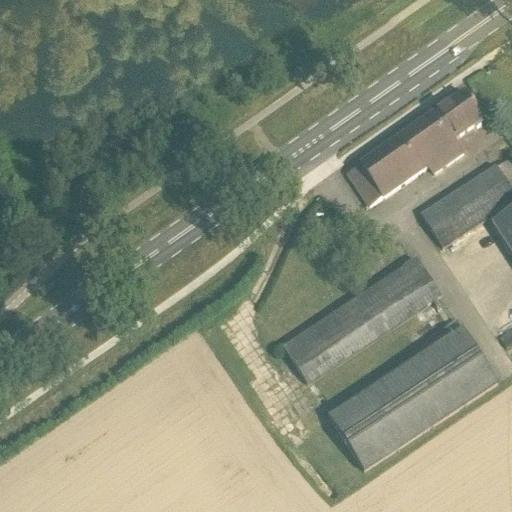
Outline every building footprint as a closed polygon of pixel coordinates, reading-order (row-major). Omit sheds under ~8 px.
[(434,176),(466,153),(456,139),(482,121),(464,94),(361,167),(348,176),(370,209),(382,201),(384,203),(430,170),(434,176)] [(443,251),(511,206),(511,193),(496,169),(421,217),(443,251)] [(511,257),(511,213),(492,226),(511,257)] [(308,388),(441,299),(417,262),(283,351),(308,388)] [(365,474),(499,387),(463,332),(329,419),(365,474)]
